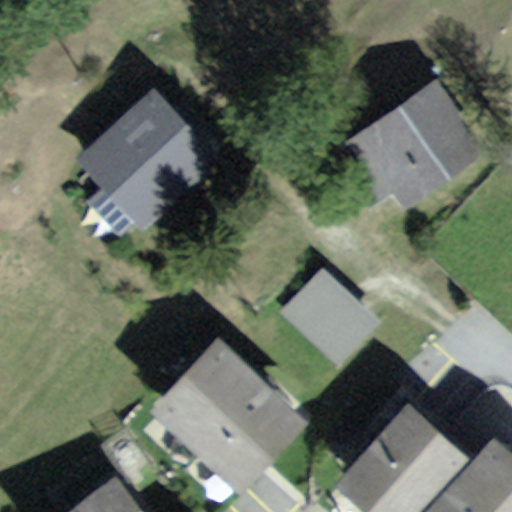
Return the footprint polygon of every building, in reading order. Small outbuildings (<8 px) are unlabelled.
[(448,79),(353,136),(397,209),(492,152),(448,79)] [(284,168),(217,89),(134,160),(201,239),(284,168)] [(424,321),(371,266),(323,312),(376,367),(424,321)] [(363,414),(270,333),(202,412),(294,492),(363,414)] [(457,511),(510,452),(449,399),(377,482),(410,511),(457,511)] [(511,511),(511,464),(467,511),(511,511)] [(186,511),(160,473),(102,511),(186,511)]
